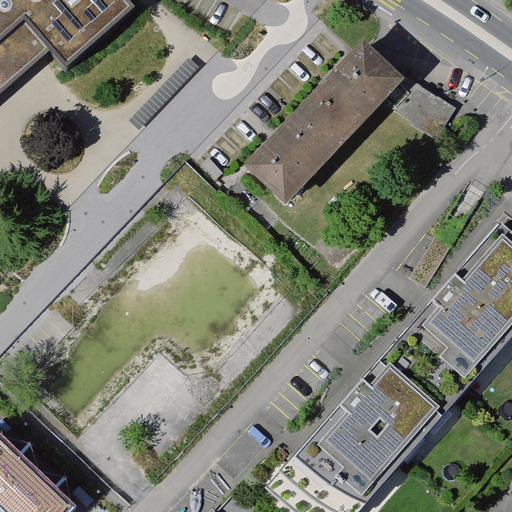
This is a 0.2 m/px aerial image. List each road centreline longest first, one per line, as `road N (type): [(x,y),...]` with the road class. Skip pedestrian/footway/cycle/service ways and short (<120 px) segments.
road 1 (residential): [(511,115),(150,511)]
road 2 (residential): [(0,335),(165,149),(312,0)]
